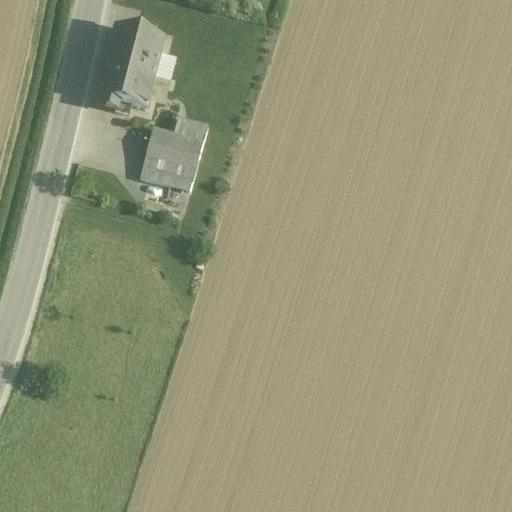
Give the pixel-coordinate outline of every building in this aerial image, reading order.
[(106,63),(155,77),(161,60),(165,44),(116,29),(106,63)] [(176,64),(161,60),(155,77),(154,83),(169,88),(176,64)] [(155,77),(106,63),(96,98),(121,105),(145,113),(154,83),(155,77)] [(121,105),(96,98),(92,110),(117,118),(121,105)] [(174,140),(152,134),(139,184),(189,197),(207,130),(178,123),(174,140)]
